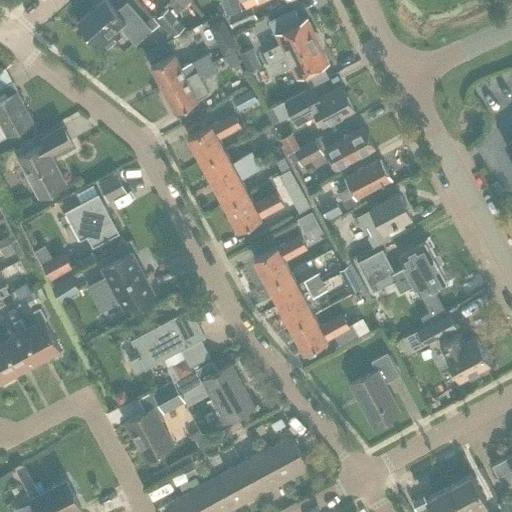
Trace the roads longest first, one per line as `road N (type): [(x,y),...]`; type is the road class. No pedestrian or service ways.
road 1 (residential): [(362,476),(231,315),(131,138),(15,44)]
road 2 (tertiary): [(511,276),(404,79)]
road 3 (residential): [(145,511),(89,404),(0,434)]
road 4 (residential): [(362,476),(511,395)]
